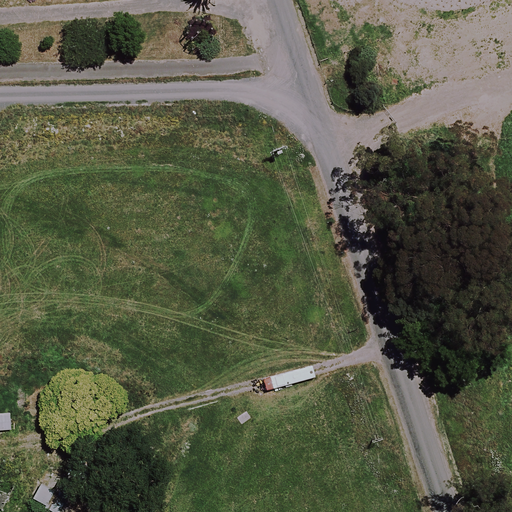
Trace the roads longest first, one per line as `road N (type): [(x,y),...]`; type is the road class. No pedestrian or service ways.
road 1 (unclassified): [(442,511),(279,0)]
road 2 (unknown): [(309,94),(511,21)]
